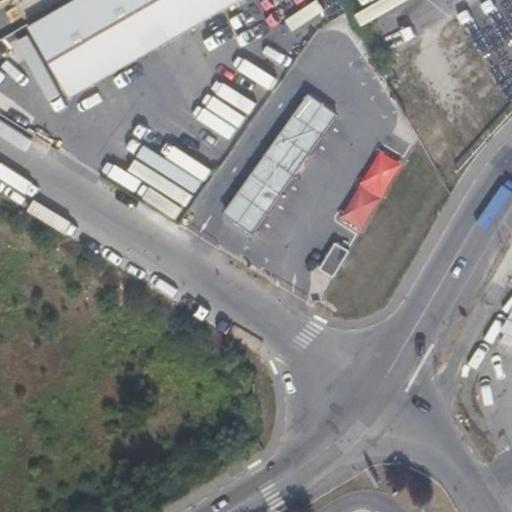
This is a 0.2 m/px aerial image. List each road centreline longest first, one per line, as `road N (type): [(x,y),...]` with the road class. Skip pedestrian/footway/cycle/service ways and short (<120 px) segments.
road 1 (unknown): [(177,274),(289,101),(323,69),(342,70),(355,85),(359,124),(272,333)]
road 2 (unclassified): [(511,176),(471,231),(376,398)]
road 3 (unclassified): [(376,398),(338,445),(225,511)]
road 4 (unclassified): [(376,398),(458,470),(483,511)]
